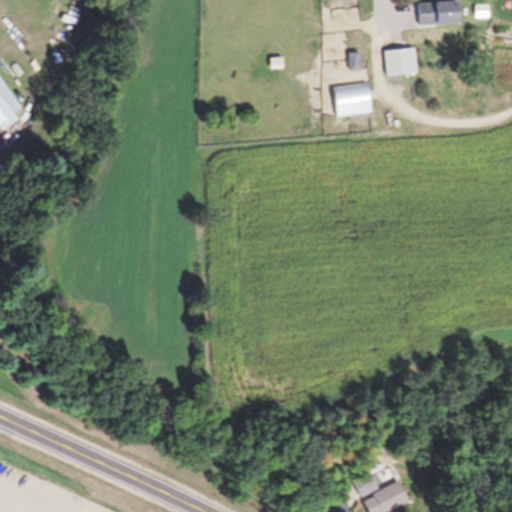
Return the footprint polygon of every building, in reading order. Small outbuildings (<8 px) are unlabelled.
[(454,1),(415,3),(416,26),(455,24),(454,1)] [(381,52),(384,77),(414,73),(411,48),(381,52)] [(9,89),(17,84),(0,54),(0,122),(21,110),(9,89)] [(356,54),(347,54),(348,70),(357,70),(356,54)] [(334,116),(368,113),(365,83),(330,87),(334,116)] [(360,501),(365,511),(384,511),(407,500),(397,481),(360,501)]
